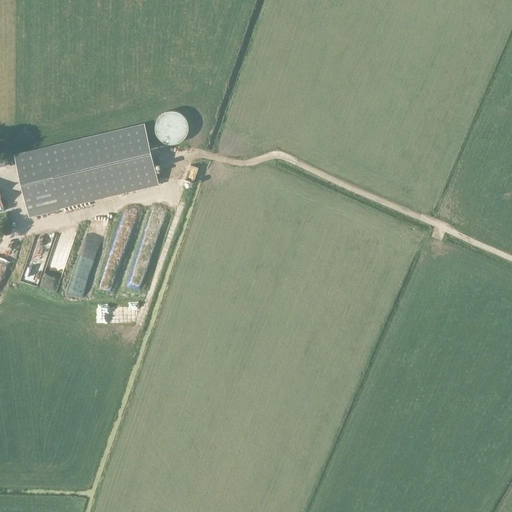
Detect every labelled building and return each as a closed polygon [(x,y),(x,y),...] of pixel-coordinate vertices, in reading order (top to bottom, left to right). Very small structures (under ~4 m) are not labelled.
[(154,126),(154,127),(154,128),(155,130),(155,131),(155,133),(156,134),(157,135),(157,137),(158,138),(159,139),(160,140),(161,141),(163,141),(164,142),(165,143),(167,143),(168,143),(170,144),(171,144),(172,144),(174,143),(175,143),(177,143),(178,142),(179,141),(181,141),(182,140),(183,139),(184,138),(185,137),(185,135),(186,134),(187,133),(187,131),(187,130),(188,128),(188,127),(188,126),(187,124),(187,123),(187,121),(186,120),(185,119),(185,117),(184,116),(183,115),(182,114),(181,113),(179,113),(178,112),(177,111),(175,111),(174,111),(172,110),(171,110),(170,110),(168,111),(167,111),(165,111),(164,112),(163,113),(161,113),(160,114),(159,115),(158,116),(157,117),(157,119),(156,120),(155,121),(155,123),(155,124),(154,126)] [(14,155),(28,217),(60,209),(59,208),(159,184),(144,124),(14,155)] [(91,217),(71,284),(83,288),(103,221),(91,217)] [(144,262),(147,263),(151,249),(144,247),(144,249),(136,247),(127,282),(133,284),(134,278),(140,280),(144,262)] [(26,257),(22,272),(37,276),(41,260),(26,257)]
